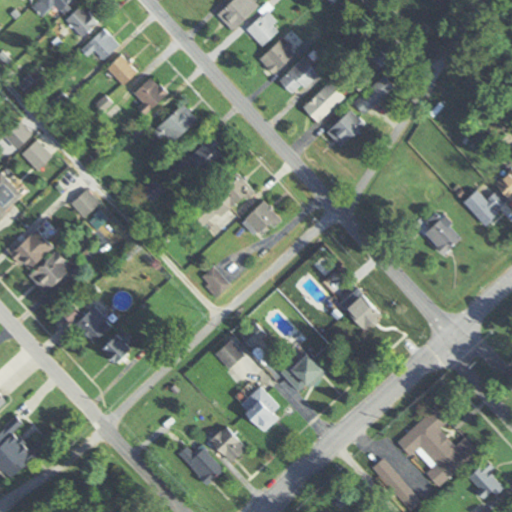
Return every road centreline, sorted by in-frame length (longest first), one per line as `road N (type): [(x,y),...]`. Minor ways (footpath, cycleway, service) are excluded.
road 1 (residential): [(486,0),(344,207),(90,445),(0,504)]
road 2 (residential): [(460,333),(154,0)]
road 3 (residential): [(511,284),(261,511)]
road 4 (residential): [(188,511),(0,307)]
